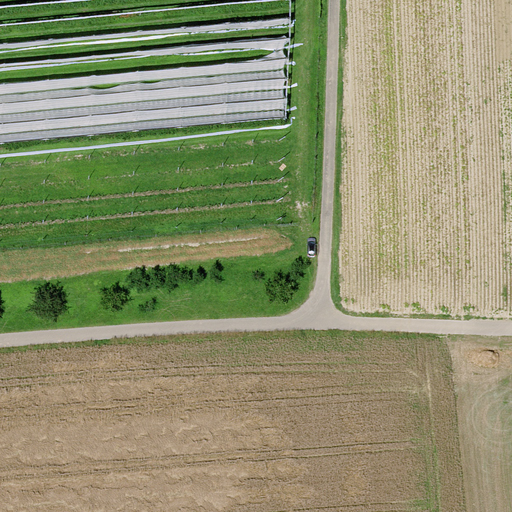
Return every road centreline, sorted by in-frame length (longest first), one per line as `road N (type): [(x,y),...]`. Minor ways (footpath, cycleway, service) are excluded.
road 1 (track): [(0,355),(290,331),(511,331)]
road 2 (track): [(334,0),(321,330)]
